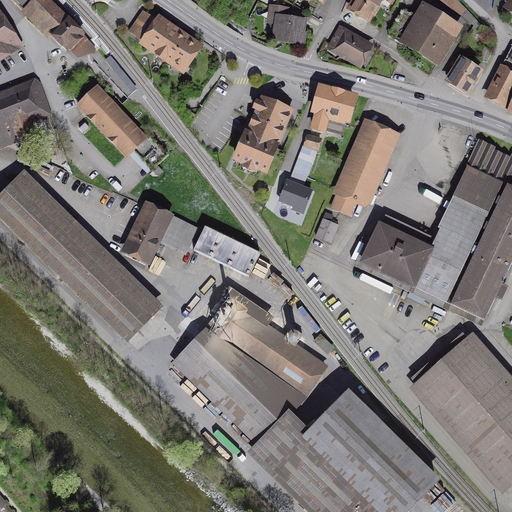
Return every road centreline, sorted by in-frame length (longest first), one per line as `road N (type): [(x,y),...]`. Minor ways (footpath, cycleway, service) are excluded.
road 1 (secondary): [(303,71),(468,114)]
road 2 (secondary): [(164,0),(237,50),(303,71)]
road 3 (unknown): [(0,154),(27,160),(123,227)]
road 4 (residential): [(468,114),(500,39),(467,0)]
road 5 (unknown): [(139,359),(210,258)]
